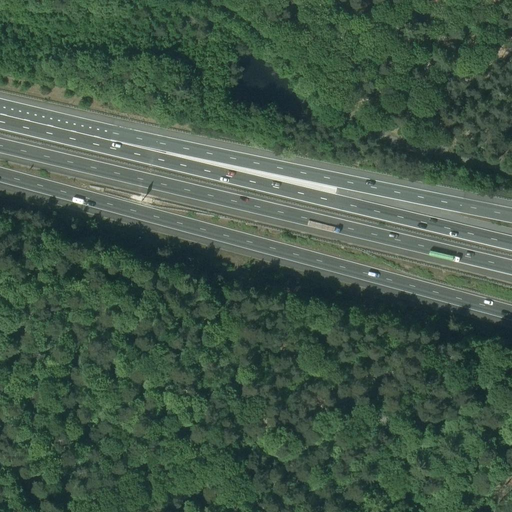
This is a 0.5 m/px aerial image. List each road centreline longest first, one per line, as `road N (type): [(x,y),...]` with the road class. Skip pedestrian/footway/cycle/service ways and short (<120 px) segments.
road 1 (motorway): [(0,174),(511,312)]
road 2 (motorway): [(0,145),(511,267)]
road 3 (track): [(511,369),(477,358),(433,363),(63,511)]
road 4 (motorway): [(511,243),(110,143)]
road 5 (motorway): [(511,216),(189,149),(110,143)]
road 6 (track): [(75,511),(0,274)]
road 7 (track): [(440,155),(407,0)]
